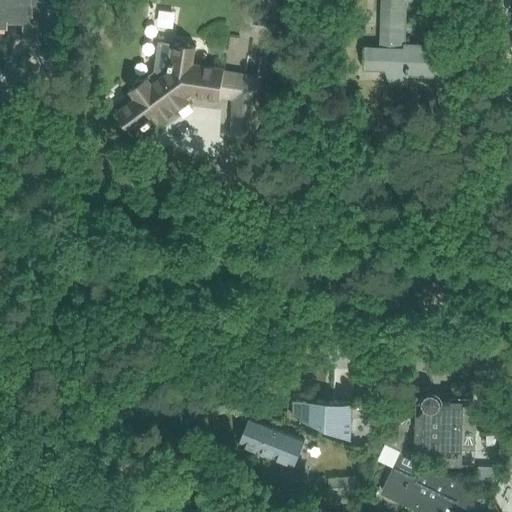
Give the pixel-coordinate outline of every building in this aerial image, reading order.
[(0,0),(0,28),(5,28),(5,23),(21,23),(21,42),(44,43),(44,42),(45,29),(46,5),(46,4),(45,0),(0,0)] [(255,0),(252,24),(274,28),(278,0),(255,0)] [(451,76),(452,48),(424,47),(424,45),(405,44),(407,1),(445,3),(445,0),(382,0),(381,47),(365,46),(364,69),(386,70),(390,83),(407,84),(408,75),(451,76)] [(134,98),(117,110),(133,133),(150,121),(153,125),(194,95),(218,99),(218,98),(223,68),(193,63),(196,46),(174,43),(159,40),(154,72),(144,79),(138,78),(133,82),(133,87),(128,90),(129,91),(134,98)] [(232,137),(232,138),(260,139),(260,138),(259,138),(258,138),(259,110),(233,109),(232,137)] [(410,404),(408,442),(419,442),(419,444),(419,456),(429,457),(430,457),(430,460),(441,461),(441,465),(462,466),(462,450),(462,443),(464,443),(465,432),(473,432),(474,407),(460,406),(460,403),(440,402),(440,401),(438,399),(436,397),(433,395),(431,395),(428,395),(425,396),(425,397),(423,398),(421,400),(421,402),(418,401),(418,405),(410,404)] [(353,401),(310,400),(293,400),(293,415),(309,422),(351,438),(353,401)] [(245,409),(231,444),(300,472),(302,467),(300,467),(312,437),(245,409)] [(364,460),(378,460),(378,446),(364,446),(364,460)] [(394,468),(383,491),(424,511),(445,511),(448,506),(456,510),(460,503),(469,508),(478,489),(402,452),(394,468)] [(363,501),(359,484),(328,487),(329,504),(363,501)]
